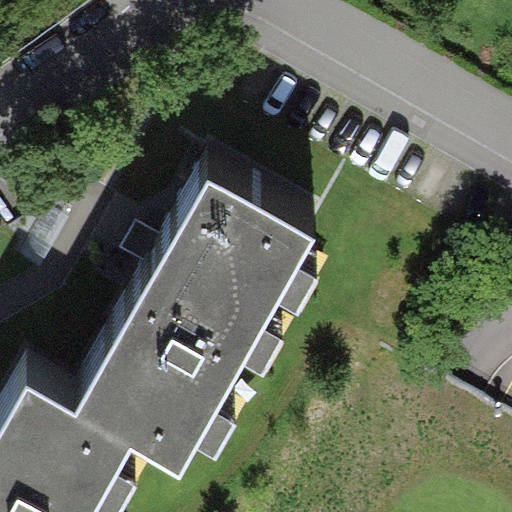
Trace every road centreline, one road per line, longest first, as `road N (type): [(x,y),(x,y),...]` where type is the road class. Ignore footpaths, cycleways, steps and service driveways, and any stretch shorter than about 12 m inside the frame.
road 1 (residential): [(284,0),(511,133)]
road 2 (residential): [(133,0),(0,113)]
